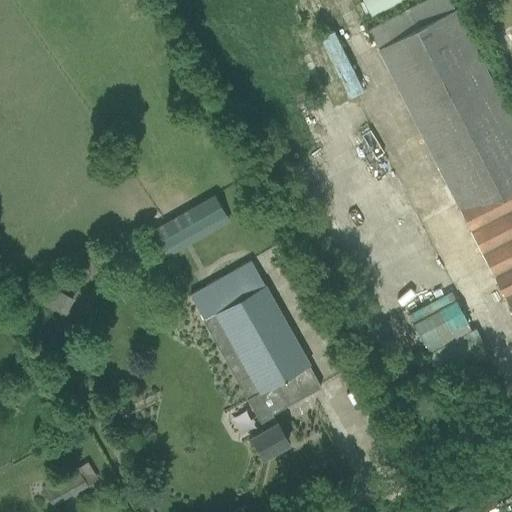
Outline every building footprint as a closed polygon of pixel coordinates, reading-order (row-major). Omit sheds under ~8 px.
[(363,0),(372,17),(403,0),(363,0)] [(511,307),(511,119),(451,0),(424,0),(370,28),(380,46),(380,47),(511,307)] [(334,25),(318,32),(345,95),(361,88),(334,25)] [(503,54),(511,50),(511,29),(495,38),(503,54)] [(301,150),(326,140),(307,95),(281,106),(301,150)] [(214,195),(192,207),(153,229),(164,248),(203,226),(224,214),(214,195)] [(251,435),(263,456),(288,442),(272,414),(320,387),(307,365),(309,364),(265,284),(251,259),(189,294),(202,320),(207,318),(248,398),(246,399),(263,429),(251,435)] [(64,312),(73,297),(52,284),(43,300),(64,312)] [(450,291),(408,313),(428,352),(432,350),(430,363),(436,374),(486,348),(475,327),(471,330),(450,291)] [(100,382),(95,374),(89,378),(93,386),(100,382)] [(42,486),(53,506),(99,480),(88,460),(42,486)]
